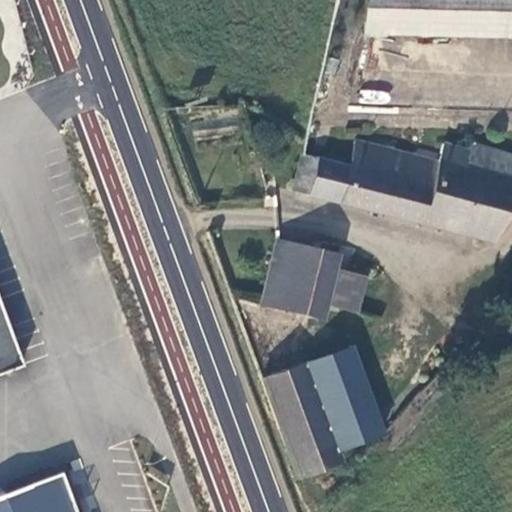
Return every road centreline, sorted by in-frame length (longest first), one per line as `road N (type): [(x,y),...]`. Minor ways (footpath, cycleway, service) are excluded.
road 1 (secondary): [(67,0),(259,511)]
road 2 (secondary): [(280,511),(95,0)]
